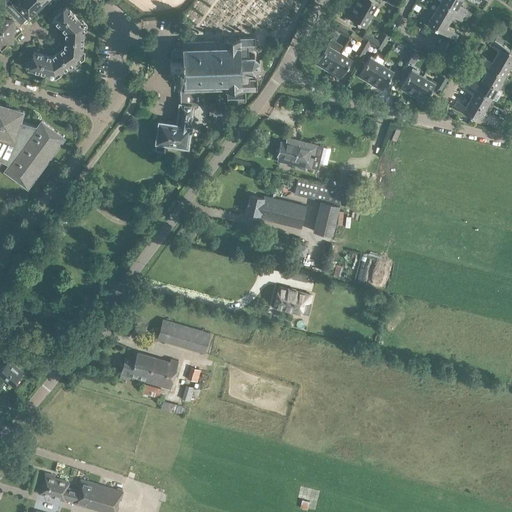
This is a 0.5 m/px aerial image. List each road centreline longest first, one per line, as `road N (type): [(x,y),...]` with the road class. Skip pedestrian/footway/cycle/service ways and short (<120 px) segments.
road 1 (tertiary): [(61,367),(283,68)]
road 2 (residential): [(0,261),(104,119)]
road 3 (tertiary): [(283,68),(343,100),(434,123)]
road 4 (residential): [(434,123),(454,66),(404,30),(409,0)]
road 5 (residential): [(104,119),(116,90),(118,21),(103,0)]
